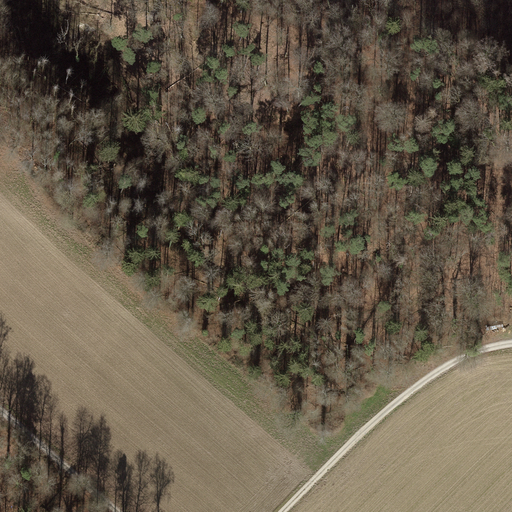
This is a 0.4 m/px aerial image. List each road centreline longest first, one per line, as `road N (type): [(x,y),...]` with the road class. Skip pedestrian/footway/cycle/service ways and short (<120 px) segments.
road 1 (track): [(282,511),(431,374),(511,342)]
road 2 (track): [(0,418),(114,511)]
